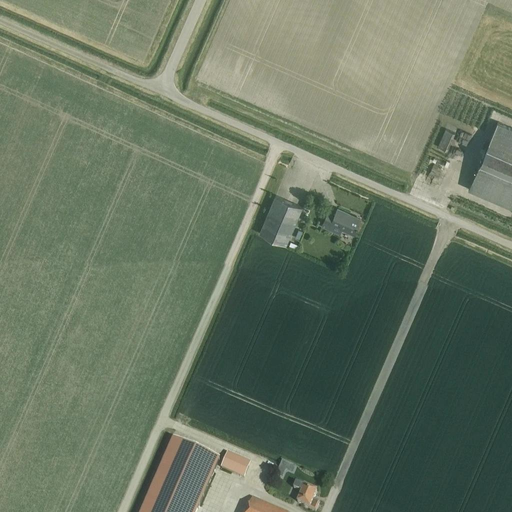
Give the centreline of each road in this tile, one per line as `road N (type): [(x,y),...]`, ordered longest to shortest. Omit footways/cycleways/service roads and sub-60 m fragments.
road 1 (unclassified): [(511,250),(159,91)]
road 2 (track): [(324,511),(448,222)]
road 3 (unclassified): [(159,91),(0,21)]
